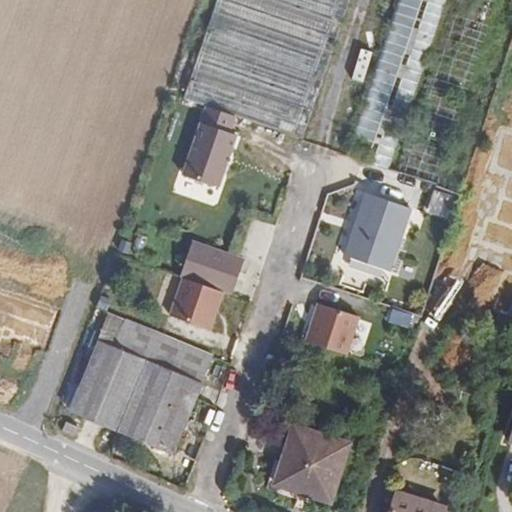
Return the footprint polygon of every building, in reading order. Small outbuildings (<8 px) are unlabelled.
[(297,147),(345,0),(214,0),(179,106),(207,116),(241,128),(297,147)] [(385,176),(440,0),(390,0),(340,161),(385,176)] [(434,193),(495,0),(440,0),(385,176),(434,193)] [(221,185),(241,128),(207,116),(188,173),(221,185)] [(511,272),(511,142),(510,142),(472,260),(511,272)] [(433,198),(427,216),(445,223),(452,204),(433,198)] [(410,217),(364,202),(344,265),(390,279),(410,217)] [(191,250),(179,286),(231,303),(243,267),(191,250)] [(326,308),(313,351),(353,364),(366,321),(326,308)] [(209,361),(192,354),(181,350),(174,347),(161,342),(154,339),(141,334),(134,331),(120,326),(105,319),(94,349),(197,390),(209,361)] [(169,461),(197,390),(94,349),(66,419),(169,461)] [(511,399),(499,440),(511,443),(511,399)] [(338,500),(357,443),(300,424),(289,465),(284,481),(317,493),(338,500)] [(79,438),(66,432),(62,442),(75,448),(79,438)] [(454,511),(456,508),(408,491),(401,511),(454,511)]
